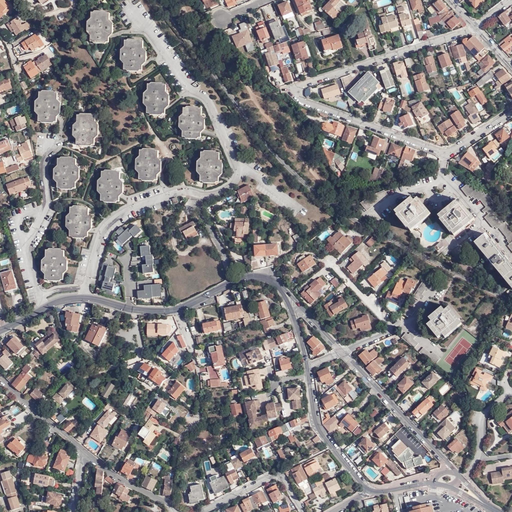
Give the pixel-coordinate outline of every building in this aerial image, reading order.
[(10,7),(3,0),(1,0),(0,1),(0,18),(8,10),(8,9),(10,7)] [(313,11),(308,0),(295,0),(302,15),(313,11)] [(332,19),(345,5),(339,0),(330,0),(331,0),(323,8),(322,7),(321,7),(320,8),(319,9),(319,11),(321,12),(324,12),(324,11),(332,19)] [(413,11),(418,9),(422,8),(423,8),(420,0),(410,0),(413,11)] [(440,14),(447,12),(444,10),(446,8),(439,0),(432,7),(436,11),(439,14),(439,13),(440,14)] [(475,8),(483,2),(482,0),(469,0),(469,1),(475,8)] [(283,16),(292,12),(288,2),(278,6),(283,16)] [(397,10),(398,14),(401,23),(402,27),(406,25),(406,26),(412,25),(408,15),(404,16),(404,14),(402,15),(401,12),(404,11),(403,7),(397,9),(397,10)] [(387,22),(390,29),(394,28),(393,26),(401,23),(397,10),(395,11),(396,15),(394,15),(394,16),(386,18),(386,19),(387,22)] [(509,13),(507,11),(498,18),(505,26),(511,21),(509,18),(506,15),(509,13)] [(108,29),(112,29),(112,26),(109,26),(109,14),(104,14),(104,12),(96,12),(96,14),(91,14),(91,24),(87,24),(87,32),(90,32),(90,42),(95,42),(95,44),(103,44),(103,43),(108,43),(108,34),(108,29)] [(461,25),(464,28),(466,28),(467,25),(460,17),(458,19),(451,12),(429,19),(432,27),(434,26),(434,25),(440,23),(442,21),(446,25),(448,24),(451,27),(453,30),(457,26),(460,24),(461,25)] [(386,32),(390,31),(390,30),(387,22),(386,19),(386,18),(385,14),(379,16),(380,20),(381,19),(383,26),(379,27),(382,34),(386,33),(386,32)] [(16,35),(25,29),(25,31),(30,28),(26,23),(21,26),(17,19),(11,22),(12,24),(10,25),(14,31),(16,35)] [(365,31),(370,29),(367,19),(361,21),(365,31)] [(14,31),(10,25),(12,24),(11,22),(10,21),(6,24),(11,33),(14,31)] [(277,43),(278,45),(287,41),(288,41),(290,40),(285,27),(281,28),(278,21),(270,24),(276,39),(280,38),(281,41),(277,43)] [(270,38),(265,24),(260,26),(261,30),(258,31),(262,41),(263,43),(266,42),(265,40),(270,38)] [(415,26),(420,39),(424,38),(420,24),(415,26)] [(372,36),(370,32),(357,36),(358,39),(356,40),(356,43),(357,49),(360,48),(360,47),(368,44),(369,47),(376,45),(374,36),(372,36)] [(245,45),(253,42),(251,36),(248,37),(246,34),(238,37),(238,38),(233,40),(236,47),(245,44),(245,45)] [(40,47),(44,45),(38,36),(34,39),(36,43),(36,42),(39,46),(40,47)] [(343,48),(339,36),(322,42),(325,52),(333,49),(334,52),(343,48)] [(31,51),(39,46),(36,42),(36,43),(34,39),(32,37),(25,41),(29,48),(31,51)] [(476,38),(472,38),(469,40),(468,39),(465,39),(463,41),(463,43),(466,46),(465,47),(470,52),(470,51),(476,56),(474,58),(478,61),(486,54),(489,52),(476,38)] [(511,38),(501,48),(505,52),(505,51),(511,46),(511,38)] [(142,59),(146,59),(146,54),(142,54),(142,42),(138,42),(138,40),(130,40),(129,41),(125,41),(124,53),(121,53),(121,60),(124,60),(124,71),(129,71),(129,73),(136,73),(136,71),(142,72),(142,62),(142,59)] [(278,45),(277,45),(274,46),(276,52),(283,50),(282,48),(289,46),(287,41),(278,45)] [(310,59),(304,42),(292,46),(296,60),(300,59),(301,62),(310,59)] [(451,46),(448,47),(450,54),(454,53),(456,60),(466,57),(462,45),(457,47),(456,44),(455,43),(452,44),(451,46)] [(274,46),(267,49),(269,53),(266,54),(270,68),(276,66),(275,63),(279,62),(276,52),(274,46)] [(291,52),(289,46),(282,48),(283,50),(284,54),(291,52)] [(435,55),(434,51),(427,53),(428,57),(423,59),(429,77),(438,74),(434,61),(435,61),(433,56),(435,55)] [(443,69),(452,66),(448,54),(439,57),(443,69)] [(486,54),(478,61),(476,63),(478,64),(482,62),(484,64),(481,67),(482,68),(477,72),(480,76),(495,63),(488,56),(486,54)] [(45,61),(42,57),(42,56),(38,59),(38,60),(35,61),(32,63),(31,61),(27,63),(28,65),(24,67),(31,78),(39,73),(42,78),(45,77),(41,71),(51,65),(48,59),(45,61)] [(391,66),(393,73),(397,72),(398,76),(402,75),(403,78),(408,76),(404,64),(399,66),(398,63),(391,66)] [(283,75),(290,73),(288,67),(281,69),(283,75)] [(386,88),(395,85),(389,69),(386,70),(386,72),(381,73),(386,88)] [(495,75),(491,70),(476,83),(479,87),(495,75)] [(503,70),(495,75),(498,80),(495,82),(497,86),(494,88),(496,90),(497,90),(501,87),(500,86),(510,79),(503,70)] [(378,82),(368,72),(349,91),(359,101),(361,99),(364,102),(377,87),(375,85),(378,82)] [(283,75),(286,82),(292,80),(290,73),(283,75)] [(419,92),(428,89),(423,73),(414,76),(419,92)] [(451,76),(452,78),(445,82),(448,88),(461,82),(457,73),(451,76)] [(0,95),(16,89),(11,78),(0,82),(0,95)] [(20,83),(24,90),(32,85),(29,79),(24,81),(20,83)] [(165,101),(169,101),(169,97),(165,97),(165,85),(160,85),(160,84),(152,83),(152,85),(147,85),(147,96),(144,96),(144,104),(147,104),(147,114),(152,114),(152,116),(159,116),(159,114),(165,115),(165,105),(165,101)] [(324,98),(340,93),(337,84),(321,89),(324,98)] [(482,104),(488,101),(486,97),(481,90),(480,91),(476,85),(473,87),(473,86),(468,89),(470,92),(469,92),(472,97),(476,94),(482,104)] [(57,110),(60,110),(60,105),(57,105),(57,93),(53,93),(53,92),(45,92),(44,94),(39,94),(39,104),(36,104),(36,111),(39,111),(39,122),(44,122),(44,124),(51,124),(51,123),(56,123),(57,113),(57,110)] [(391,113),(395,101),(387,99),(386,103),(383,109),(384,112),(386,112),(387,111),(391,113)] [(422,118),(429,114),(426,109),(421,102),(412,107),(413,109),(412,109),(417,118),(421,116),(422,118)] [(468,116),(473,124),(480,119),(476,113),(478,112),(472,103),(471,102),(464,106),(470,115),(468,116)] [(201,124),(205,124),(205,120),(201,120),(201,109),(196,109),(196,107),(189,107),(189,108),(183,108),(183,119),(180,119),(180,127),(183,127),(183,137),(188,137),(188,139),(195,139),(195,137),(200,137),(201,128),(201,124)] [(449,111),(451,116),(459,111),(456,107),(449,111)] [(459,111),(451,116),(460,130),(466,126),(465,124),(467,122),(465,120),(459,111)] [(404,129),(413,125),(409,114),(400,117),(401,122),(399,123),(400,126),(403,125),(404,129)] [(77,133),(77,136),(77,145),(82,145),(82,147),(90,147),(90,146),(94,146),(95,135),(97,135),(98,127),(95,127),(95,117),(90,117),(90,115),(83,115),(83,117),(77,117),(77,128),(74,128),(74,133),(77,133)] [(22,118),(21,117),(10,121),(13,130),(16,128),(17,131),(26,128),(25,123),(26,123),(25,117),(22,118)] [(439,126),(444,133),(445,133),(448,137),(451,135),(454,133),(457,131),(450,119),(439,126)] [(343,124),(333,121),(332,124),(331,124),(328,131),(339,135),(343,124)] [(331,124),(326,122),(322,123),(321,126),(323,130),(328,131),(331,124)] [(506,125),(503,127),(504,128),(495,134),(501,141),(509,135),(508,133),(510,131),(506,125)] [(357,130),(347,126),(342,140),(352,144),(357,130)] [(384,144),(384,141),(375,138),(371,148),(367,147),(366,152),(379,156),(380,152),(383,153),(386,145),(384,144)] [(491,139),(488,142),(489,143),(486,145),(482,148),(487,156),(495,151),(493,148),(496,146),(491,139)] [(0,143),(0,153),(7,151),(8,153),(13,152),(11,144),(10,140),(0,143)] [(22,146),(19,148),(18,148),(19,149),(20,153),(18,154),(19,155),(16,156),(18,162),(25,159),(24,158),(32,155),(27,142),(22,144),(22,146)] [(399,158),(402,148),(392,143),(388,154),(399,158)] [(416,151),(406,147),(397,171),(399,171),(399,170),(401,171),(406,159),(412,161),(416,151)] [(331,163),(326,154),(324,149),(323,148),(330,167),(331,163)] [(157,166),(161,167),(161,163),(158,162),(158,151),(153,151),(153,149),(145,149),(145,150),(140,150),(140,161),(136,161),(136,169),(140,169),(139,179),(145,179),(145,181),(152,181),(152,179),(157,179),(157,171),(157,166)] [(333,159),(336,153),(324,149),(326,154),(331,163),(333,159)] [(468,168),(476,159),(467,150),(457,162),(468,168)] [(207,153),(202,152),(201,162),(200,162),(199,170),(203,170),(202,181),(207,181),(207,183),(213,183),(214,182),(219,182),(219,173),(219,170),(223,170),(223,165),(220,165),(220,153),(215,153),(215,152),(207,151),(207,153)] [(340,156),(334,160),(337,164),(342,171),(345,167),(342,163),(344,161),(340,156)] [(55,172),(55,175),(58,175),(58,180),(58,189),(63,189),(63,191),(71,192),(71,190),(76,190),(76,180),(79,180),(79,171),(76,171),(76,161),(71,161),(71,159),(64,159),(64,161),(58,161),(58,172),(55,172)] [(479,161),(476,159),(468,168),(471,171),(479,161)] [(484,167),(486,169),(489,171),(493,165),(488,161),(484,167)] [(8,173),(20,169),(18,164),(5,169),(6,172),(7,174),(8,173)] [(28,166),(16,171),(19,177),(31,172),(28,166)] [(375,182),(384,179),(386,171),(380,169),(377,178),(375,182)] [(486,169),(481,178),(489,181),(490,177),(489,171),(486,169)] [(119,188),(123,189),(123,185),(120,185),(120,173),(115,173),(115,171),(107,171),(107,173),(102,172),(102,183),(98,183),(98,190),(101,191),(101,201),(107,201),(107,203),(114,203),(114,201),(119,202),(119,192),(119,188)] [(18,190),(27,187),(27,186),(31,184),(28,176),(6,185),(10,193),(17,190),(18,190)] [(511,229),(505,220),(503,222),(501,219),(499,221),(491,210),(495,207),(493,205),(491,206),(489,204),(492,201),(486,193),(485,194),(482,191),(481,192),(479,190),(477,191),(475,189),(474,190),(467,182),(460,188),(466,196),(468,195),(470,197),(472,196),(474,199),(475,197),(478,200),(479,199),(485,206),(481,209),(484,212),(485,211),(487,213),(484,216),(492,227),(494,226),(496,228),(498,227),(506,237),(505,237),(507,240),(507,241),(509,243),(507,245),(511,250),(511,229)] [(243,201),(255,196),(249,185),(237,190),(243,201)] [(372,192),(360,202),(366,210),(379,199),(380,200),(387,194),(383,189),(372,192)] [(411,197),(394,211),(410,230),(430,213),(417,197),(414,200),(411,197)] [(458,198),(437,215),(453,234),(474,218),(458,198)] [(89,225),(92,225),(92,220),(89,220),(89,208),(84,208),(84,207),(76,206),(76,208),(70,208),(70,219),(67,219),(67,227),(70,227),(70,237),(76,237),(76,239),(83,239),(83,237),(88,237),(88,231),(89,228),(89,225)] [(249,218),(235,217),(235,222),(236,222),(236,223),(231,222),(230,228),(235,228),(234,236),(244,236),(244,234),(249,234),(249,229),(248,229),(248,222),(249,222),(249,218)] [(193,221),(179,228),(181,233),(183,231),(186,237),(193,234),(191,232),(195,230),(193,226),(195,225),(193,221)] [(116,231),(120,236),(118,237),(124,243),(133,235),(135,237),(142,230),(137,224),(131,230),(129,228),(126,231),(122,226),(116,231)] [(197,234),(195,230),(191,232),(193,234),(186,237),(187,239),(197,234)] [(333,238),(330,242),(333,245),(333,246),(337,250),(338,249),(341,253),(355,240),(349,234),(346,237),(339,230),(332,237),(333,238)] [(298,233),(295,235),(297,239),(295,240),(299,244),(303,241),(298,233)] [(511,265),(508,261),(504,255),(495,244),(490,239),(485,233),(475,241),(511,285),(511,265)] [(366,243),(370,247),(378,239),(372,236),(366,243)] [(439,241),(433,246),(437,250),(442,245),(439,241)] [(278,244),(266,245),(267,261),(269,261),(268,255),(279,254),(278,244)] [(147,260),(154,259),(154,254),(151,255),(150,245),(141,246),(142,256),(147,255),(147,260)] [(267,261),(266,245),(255,246),(255,256),(265,255),(266,261),(267,261)] [(46,267),(46,271),(45,280),(51,280),(51,282),(58,282),(58,280),(64,280),(64,271),(67,271),(68,262),(64,262),(64,251),(59,251),(59,250),(52,250),(52,251),(46,251),(46,263),(42,262),(42,267),(46,267)] [(347,267),(353,273),(363,264),(365,266),(369,263),(358,251),(349,259),(352,262),(347,267)] [(311,254),(307,257),(302,260),(298,263),(304,271),(316,263),(311,254)] [(154,259),(147,260),(148,264),(143,265),(144,273),(155,272),(154,264),(155,264),(154,259)] [(380,279),(385,275),(388,272),(387,271),(391,268),(385,261),(381,264),(383,266),(368,279),(375,287),(382,281),(380,279)] [(106,276),(111,278),(114,278),(117,268),(109,266),(109,264),(104,263),(103,269),(107,271),(106,276)] [(17,288),(13,271),(2,274),(6,291),(11,290),(11,289),(17,288)] [(113,291),(115,284),(110,282),(111,278),(106,276),(101,275),(100,280),(105,281),(103,289),(113,291)] [(318,294),(320,292),(319,290),(327,283),(321,276),(315,281),(314,281),(310,284),(312,286),(311,287),(308,284),(305,287),(306,289),(302,293),(311,303),(320,296),(318,294)] [(331,281),(336,287),(340,283),(335,277),(331,281)] [(392,293),(391,292),(388,291),(385,299),(397,304),(402,291),(409,294),(412,287),(413,288),(416,282),(407,279),(406,282),(400,279),(398,283),(397,282),(393,290),(392,293)] [(431,284),(423,279),(413,296),(418,299),(420,297),(422,298),(424,295),(422,294),(425,288),(428,290),(431,284)] [(138,291),(139,298),(145,298),(145,299),(153,298),(153,299),(163,298),(161,284),(145,285),(145,290),(138,291)] [(343,298),(344,297),(343,294),(337,296),(339,301),(336,303),(335,301),(333,303),(332,301),(324,305),(329,313),(334,310),(336,313),(347,307),(343,298)] [(261,319),(269,317),(270,316),(269,312),(270,311),(269,306),(268,307),(266,301),(256,303),(258,310),(255,311),(256,317),(260,316),(261,319)] [(410,301),(403,312),(409,316),(410,313),(412,314),(416,309),(414,307),(415,305),(410,301)] [(246,326),(252,324),(251,321),(250,318),(246,304),(241,305),(241,304),(240,304),(237,305),(238,307),(235,308),(235,306),(234,304),(229,305),(230,307),(224,308),(227,321),(245,317),(245,318),(244,318),(246,326)] [(441,305),(428,317),(431,320),(426,324),(438,336),(442,333),(445,336),(461,322),(459,318),(460,317),(454,311),(448,305),(444,308),(441,305)] [(52,310),(47,313),(50,318),(56,315),(52,310)] [(81,314),(67,311),(66,317),(68,318),(67,323),(69,324),(68,330),(78,333),(80,324),(81,314)] [(367,313),(362,315),(363,316),(351,321),(354,329),(361,327),(362,330),(372,326),(367,313)] [(273,317),(261,321),(261,323),(262,322),(266,333),(271,331),(270,328),(276,326),(273,317)] [(217,320),(203,323),(205,333),(220,331),(219,330),(222,330),(220,321),(218,321),(217,320)] [(231,321),(224,323),(226,331),(233,329),(231,321)] [(147,323),(147,336),(167,335),(167,323),(147,323)] [(108,329),(100,325),(99,327),(94,325),(87,338),(87,339),(88,340),(99,346),(108,329)] [(188,347),(180,329),(178,330),(178,331),(177,332),(179,336),(178,336),(179,340),(180,340),(183,348),(188,347)] [(59,339),(61,338),(60,337),(60,336),(57,332),(56,332),(55,333),(52,330),(48,334),(48,335),(36,345),(44,355),(61,341),(59,339)] [(406,331),(401,336),(403,337),(415,347),(419,342),(414,337),(415,335),(410,331),(408,333),(406,331)] [(276,336),(267,340),(271,349),(280,345),(284,343),(288,342),(287,339),(290,338),(288,332),(276,337),(276,336)] [(314,335),(308,341),(313,346),(312,348),(315,351),(314,352),(314,353),(314,354),(315,355),(317,355),(318,354),(318,355),(326,347),(314,335)] [(12,340),(8,344),(17,354),(25,347),(17,339),(14,342),(12,340)] [(220,364),(221,365),(226,364),(222,346),(216,347),(216,346),(210,347),(210,348),(211,353),(213,353),(213,357),(215,365),(220,364)] [(424,346),(419,351),(425,356),(435,364),(441,356),(434,350),(432,352),(424,346)] [(491,358),(489,362),(500,367),(503,360),(500,358),(502,355),(505,357),(507,352),(492,346),(489,353),(488,356),(491,358)] [(249,347),(239,352),(241,357),(245,356),(246,360),(249,365),(260,360),(259,358),(263,356),(259,349),(251,352),(249,347)] [(374,358),(372,356),(371,354),(367,349),(360,355),(367,364),(374,358)] [(6,350),(4,352),(4,353),(0,357),(0,363),(7,370),(14,364),(8,358),(11,355),(6,350)] [(381,355),(374,360),(379,364),(384,359),(381,355)] [(403,356),(390,368),(397,375),(410,363),(403,356)] [(290,357),(283,359),(280,359),(280,360),(283,371),(287,370),(292,369),(290,359),(291,359),(290,357)] [(379,364),(374,360),(367,366),(374,374),(378,371),(380,373),(383,369),(379,364)] [(197,368),(194,361),(187,365),(191,371),(197,368)] [(20,377),(13,385),(20,391),(33,377),(29,373),(33,368),(28,364),(23,369),(24,371),(19,376),(20,377)] [(163,382),(167,379),(162,376),(163,374),(157,369),(156,370),(154,368),(153,369),(145,364),(138,372),(148,378),(146,380),(142,378),(142,377),(140,375),(138,379),(153,388),(155,385),(156,387),(155,388),(158,390),(159,389),(163,382)] [(251,371),(247,372),(248,375),(245,376),(247,386),(252,384),(256,383),(257,389),(263,388),(261,378),(258,379),(258,377),(260,376),(259,368),(250,370),(251,371)] [(328,368),(319,372),(323,382),(327,380),(328,384),(334,381),(328,368)] [(397,375),(390,368),(388,371),(395,378),(397,376),(397,375)] [(481,371),(476,368),(473,375),(474,376),(473,378),(472,377),(469,382),(477,386),(477,384),(481,386),(480,388),(485,390),(489,383),(487,383),(488,380),(490,381),(492,376),(485,372),(484,374),(480,373),(481,371)] [(429,375),(423,382),(429,388),(436,382),(436,381),(439,378),(433,372),(429,376),(429,375)] [(407,376),(398,384),(401,387),(400,389),(404,393),(414,383),(407,376)] [(210,379),(211,387),(222,386),(221,378),(210,379)] [(65,397),(67,399),(76,388),(69,381),(63,389),(64,390),(61,393),(60,392),(54,398),(60,403),(65,397)] [(166,394),(177,401),(187,389),(177,381),(166,394)] [(336,388),(343,396),(352,389),(345,381),(336,388)] [(115,385),(110,382),(102,395),(108,398),(115,385)] [(300,387),(298,387),(298,388),(296,389),(295,388),(288,388),(290,399),(295,398),(295,400),(293,400),(294,408),(302,407),(300,387)] [(39,402),(37,405),(39,407),(45,401),(42,398),(43,396),(37,390),(36,392),(35,391),(31,395),(32,395),(32,396),(39,402)] [(332,394),(322,399),(328,409),(337,404),(332,394)] [(431,395),(428,398),(435,404),(437,402),(431,395)] [(435,404),(428,398),(413,412),(420,419),(435,404)] [(161,405),(152,399),(146,410),(147,410),(151,413),(155,415),(161,405)] [(242,413),(240,402),(237,403),(236,399),(231,400),(232,403),(231,403),(233,415),(242,413)] [(249,414),(251,419),(257,418),(256,413),(259,413),(261,409),(257,407),(261,406),(260,400),(247,403),(249,414)] [(282,409),(281,403),(275,404),(272,405),(272,403),(268,404),(266,407),(268,414),(269,418),(278,416),(277,411),(282,409)] [(442,404),(434,413),(441,420),(449,412),(442,404)] [(126,413),(116,407),(115,409),(125,415),(126,413)] [(343,408),(336,415),(340,418),(346,411),(343,408)] [(48,409),(45,412),(52,418),(55,415),(48,409)] [(373,417),(378,412),(375,409),(370,414),(373,417)] [(510,432),(511,430),(511,409),(498,422),(503,427),(505,426),(510,432)] [(98,438),(97,440),(102,442),(108,432),(104,429),(104,428),(105,429),(115,416),(109,410),(98,423),(99,423),(100,425),(99,426),(98,425),(92,434),(98,438)] [(151,413),(147,410),(143,417),(145,418),(144,420),(147,421),(151,413)] [(56,418),(61,423),(66,417),(61,412),(56,418)] [(10,413),(0,418),(0,433),(4,432),(2,429),(11,424),(9,420),(10,419),(8,416),(11,414),(10,413)] [(441,420),(434,413),(431,415),(438,422),(441,420)] [(270,420),(269,418),(268,414),(262,415),(263,417),(257,418),(251,419),(250,420),(252,427),(265,425),(264,422),(270,420)] [(297,418),(286,423),(290,430),(293,429),(294,431),(300,428),(298,424),(300,423),(307,420),(306,417),(307,417),(306,415),(305,416),(305,415),(297,419),(297,418)] [(323,424),(329,432),(336,427),(332,422),(336,418),(334,415),(323,424)] [(354,421),(347,415),(341,422),(340,423),(338,425),(342,428),(345,425),(356,436),(363,429),(359,426),(354,421)] [(374,425),(378,421),(375,417),(369,421),(373,425),(374,425)] [(332,422),(336,427),(340,423),(336,418),(332,422)] [(457,429),(447,418),(436,429),(439,433),(439,434),(440,435),(440,434),(442,436),(442,438),(445,440),(457,429)] [(63,428),(68,431),(74,425),(76,427),(80,424),(76,419),(74,421),(73,420),(71,422),(69,419),(61,426),(63,428)] [(157,425),(150,420),(140,435),(147,439),(145,441),(150,445),(157,435),(152,431),(157,425)] [(368,430),(370,432),(371,434),(374,431),(381,438),(387,432),(386,432),(390,428),(385,422),(377,428),(374,425),(373,425),(368,430)] [(269,431),(272,438),(273,440),(275,439),(277,439),(278,439),(279,437),(278,435),(282,434),(283,435),(284,436),(286,437),(287,436),(291,442),(293,441),(284,424),(269,431)] [(408,437),(400,429),(392,437),(401,447),(406,443),(404,440),(408,437)] [(132,434),(123,430),(119,437),(117,436),(113,445),(122,450),(125,445),(126,446),(132,434)] [(368,430),(360,436),(362,439),(370,432),(368,430)] [(272,440),(267,432),(265,433),(263,434),(264,435),(254,440),(253,440),(257,449),(272,441),(272,440)] [(27,448),(21,442),(13,436),(6,444),(15,453),(16,452),(21,456),(25,453),(23,451),(27,448)] [(367,438),(358,447),(366,455),(375,446),(367,438)] [(456,439),(448,446),(453,452),(455,450),(458,453),(464,447),(456,439)] [(244,462),(255,456),(251,448),(240,454),(244,462)] [(69,453),(62,450),(55,468),(66,472),(72,456),(68,455),(69,453)] [(374,459),(381,467),(389,460),(381,452),(379,454),(376,451),(370,456),(372,458),(372,459),(373,460),(374,459)] [(46,455),(43,453),(42,455),(38,453),(37,455),(32,453),(29,461),(34,463),(34,465),(38,467),(40,465),(46,468),(49,458),(46,456),(46,455)] [(238,457),(238,456),(231,460),(235,469),(243,465),(242,463),(238,457)] [(370,456),(367,460),(370,463),(371,462),(378,470),(381,467),(374,459),(373,460),(372,459),(372,458),(370,456)] [(121,471),(130,475),(135,465),(134,464),(135,462),(128,458),(124,467),(122,466),(118,473),(120,474),(121,471)] [(316,459),(305,465),(306,467),(305,468),(311,477),(318,473),(316,470),(321,468),(316,459)] [(230,460),(224,464),(228,472),(226,473),(227,473),(231,483),(234,481),(233,479),(239,476),(235,469),(230,460)] [(392,470),(396,468),(397,467),(392,461),(388,465),(392,470)] [(308,479),(301,464),(290,470),(292,474),(297,484),(308,479)] [(97,465),(96,467),(96,469),(97,470),(96,476),(97,477),(96,491),(98,491),(97,500),(102,501),(105,471),(99,469),(98,466),(97,465)] [(511,466),(511,468),(501,469),(501,472),(499,472),(490,473),(492,484),(504,482),(503,479),(511,478),(511,466)] [(401,474),(396,468),(392,470),(398,477),(401,474)] [(2,481),(7,495),(8,494),(16,492),(17,491),(10,471),(2,473),(4,480),(2,481)] [(323,478),(325,481),(331,478),(328,473),(322,475),(323,478)] [(55,480),(53,480),(50,480),(50,476),(38,474),(36,484),(43,486),(43,484),(49,485),(49,484),(54,485),(55,480)] [(143,486),(153,491),(157,480),(154,479),(155,478),(153,477),(152,478),(148,475),(143,486)] [(210,482),(216,493),(229,487),(223,476),(210,482)] [(317,486),(313,488),(315,493),(316,496),(320,494),(322,497),(326,495),(324,492),(324,490),(328,488),(328,490),(332,499),(337,496),(334,491),(340,489),(335,478),(326,483),(325,482),(317,486)] [(325,482),(325,481),(323,478),(315,482),(317,486),(325,482)] [(172,494),(173,479),(171,479),(171,480),(165,480),(165,485),(164,489),(164,495),(172,494)] [(121,496),(126,486),(120,483),(120,484),(118,483),(113,491),(121,496)] [(191,502),(200,500),(205,499),(202,484),(191,486),(193,493),(189,494),(191,502)] [(276,484),(267,489),(274,502),(279,500),(278,498),(282,495),(276,484)] [(128,489),(129,488),(126,486),(121,496),(120,498),(125,501),(126,500),(129,502),(131,497),(127,494),(129,490),(128,489)] [(262,490),(249,497),(253,506),(253,508),(258,506),(257,504),(262,502),(263,503),(268,501),(262,490)] [(9,505),(11,511),(21,507),(16,492),(8,494),(9,498),(11,504),(9,505)] [(55,504),(61,506),(64,495),(51,492),(50,497),(49,496),(47,503),(55,504)] [(342,500),(354,494),(353,492),(341,499),(342,500)] [(355,496),(354,494),(342,500),(343,503),(355,496)] [(253,506),(249,497),(243,500),(245,502),(241,504),(245,511),(247,511),(253,509),(252,507),(253,506)] [(280,507),(280,511),(284,511),(290,510),(291,510),(289,503),(283,505),(283,506),(280,507)] [(433,511),(432,503),(413,507),(414,511),(429,507),(430,511),(433,511)]
